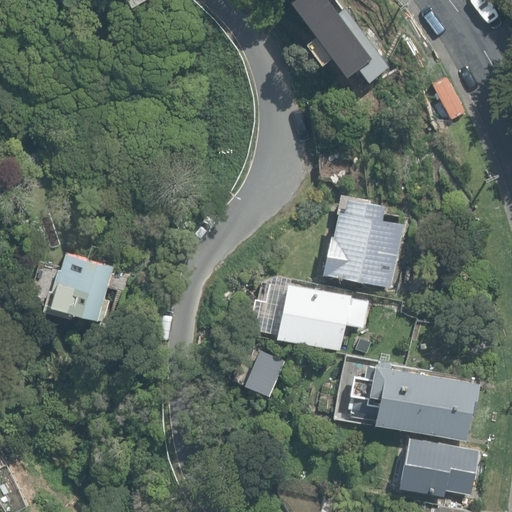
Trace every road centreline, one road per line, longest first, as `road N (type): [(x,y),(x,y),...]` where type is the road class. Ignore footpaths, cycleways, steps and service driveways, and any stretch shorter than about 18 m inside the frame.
road 1 (residential): [(223,0),(260,50),(277,93),(280,138),(271,184),(198,270),(185,319),(197,435),(240,511)]
road 2 (residential): [(447,0),(494,69),(511,114)]
